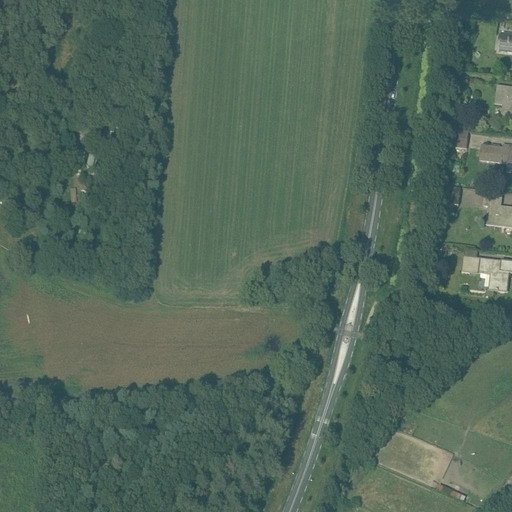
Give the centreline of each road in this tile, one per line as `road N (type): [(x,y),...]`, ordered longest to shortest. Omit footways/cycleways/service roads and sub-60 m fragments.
road 1 (primary): [(367,245),(400,0)]
road 2 (primary): [(319,429),(354,334),(367,245)]
road 3 (primary): [(367,245),(319,429)]
